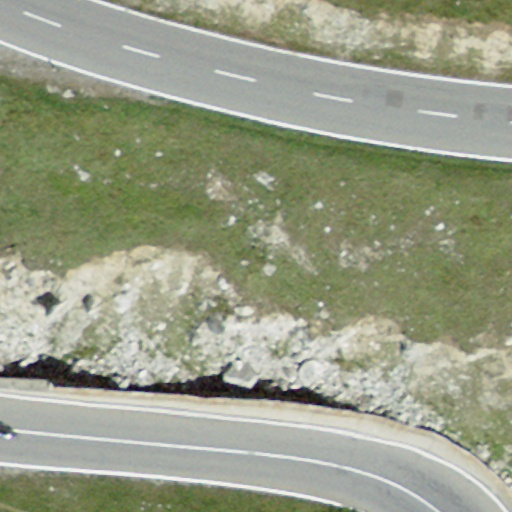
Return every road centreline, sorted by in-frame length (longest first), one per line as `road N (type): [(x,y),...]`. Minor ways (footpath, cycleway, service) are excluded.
road 1 (primary): [(511,123),(222,73),(0,4)]
road 2 (primary): [(0,428),(332,463),(410,490),(438,511)]
